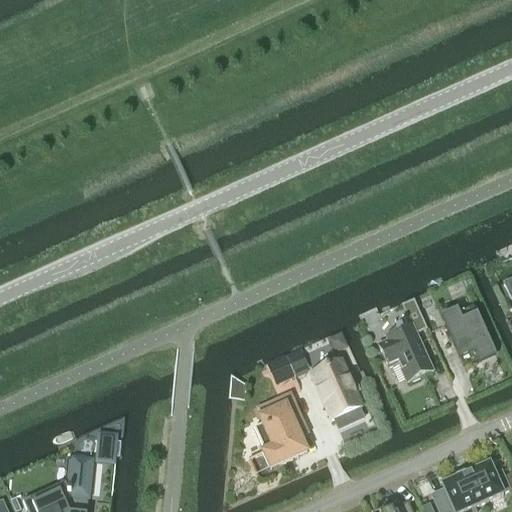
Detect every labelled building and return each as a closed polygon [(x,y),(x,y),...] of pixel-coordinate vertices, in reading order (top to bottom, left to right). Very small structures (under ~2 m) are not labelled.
[(410,327),(422,321),(413,301),(401,307),(410,327)] [(495,359),(473,309),(458,316),(457,313),(441,320),(463,370),(478,363),(479,366),(495,359)] [(432,375),(411,329),(401,334),(400,332),(395,334),(396,336),(386,341),(388,345),(378,349),(388,371),(398,367),(407,387),(432,375)] [(305,373),(297,355),(286,360),(294,378),(305,373)] [(293,378),(285,360),(274,365),(282,383),(293,378)] [(359,393),(352,377),(347,379),(341,364),(310,378),(331,424),(361,410),(355,395),(359,393)] [(270,472),(306,455),(299,439),(306,436),(289,398),(258,412),(261,420),(259,421),(262,427),(254,431),(264,454),(262,455),(270,472)] [(99,438),(96,464),(113,466),(116,439),(99,438)] [(26,511),(24,511),(87,511),(92,463),(72,461),(69,492),(68,492),(67,496),(60,495),(56,497),(53,490),(22,504),(26,511)] [(473,511),(503,498),(502,496),(509,493),(501,475),(494,478),(489,467),(473,474),(473,473),(457,481),(441,488),(443,493),(431,498),(437,511),(473,511)] [(20,511),(16,502),(10,504),(13,511),(20,511)]
